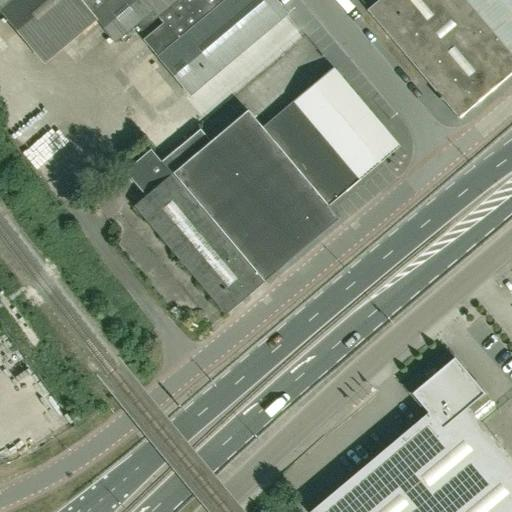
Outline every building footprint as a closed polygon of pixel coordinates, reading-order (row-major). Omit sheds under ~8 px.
[(151,50),(210,0),(0,0),(0,16),(2,14),(31,48),(83,4),(114,41),(134,24),(140,32),(158,17),(163,24),(143,41),(151,50)] [(210,0),(151,50),(189,96),(287,14),(275,0),(210,0)] [(458,118),(511,72),(511,0),(378,0),(368,10),(441,97),(438,99),(440,101),(443,99),(458,118)] [(248,111),(247,112),(273,142),(273,141),(327,206),(398,146),(333,69),(263,128),(248,111)] [(178,148),(177,150),(162,162),(263,282),(339,219),(327,206),(273,141),(273,142),(247,112),(211,142),(200,129),(178,148)] [(162,162),(159,158),(151,149),(124,171),(146,197),(135,206),(225,314),(263,282),(162,162)] [(511,511),(511,460),(468,408),(485,394),(454,358),(437,373),(434,369),(425,376),(429,380),(412,394),(428,413),(310,511),(511,511)] [(36,367),(26,373),(38,393),(48,387),(36,367)] [(47,428),(69,418),(58,395),(36,405),(47,428)]
